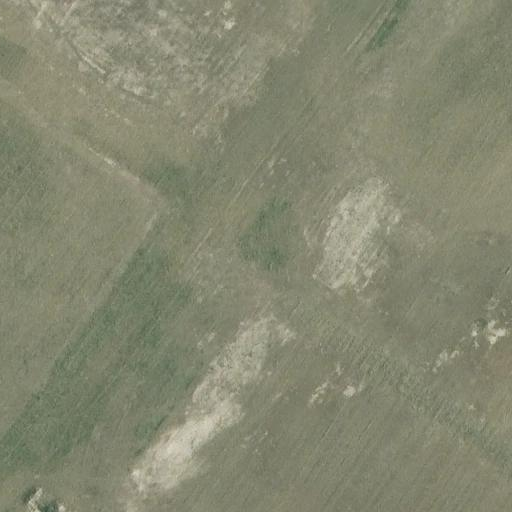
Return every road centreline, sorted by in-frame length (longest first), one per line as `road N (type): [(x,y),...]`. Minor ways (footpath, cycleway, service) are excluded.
road 1 (unknown): [(0,501),(211,216)]
road 2 (unknown): [(211,216),(367,0)]
road 3 (unknown): [(0,57),(211,216)]
